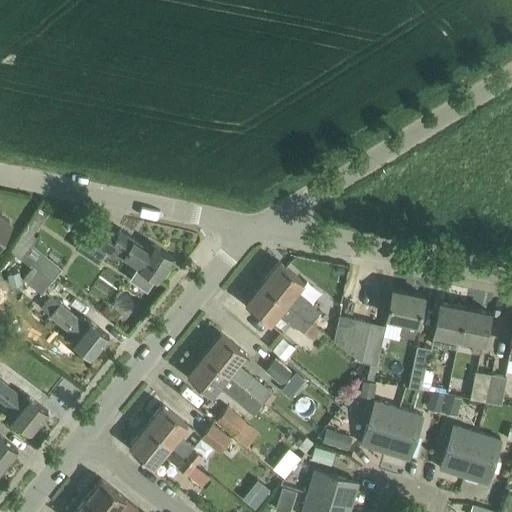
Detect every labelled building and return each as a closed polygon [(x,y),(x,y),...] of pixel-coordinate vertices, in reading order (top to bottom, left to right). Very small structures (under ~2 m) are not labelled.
[(0,236),(10,220),(0,214),(0,236)] [(60,264),(41,251),(43,248),(36,242),(40,237),(34,232),(26,228),(11,250),(50,278),(60,264)] [(174,255),(166,250),(151,240),(147,246),(120,228),(117,234),(106,252),(114,257),(117,251),(137,265),(128,278),(146,290),(155,276),(159,279),(174,255)] [(40,292),(50,278),(11,250),(10,250),(31,265),(22,278),(40,292)] [(279,259),(262,280),(287,301),(311,320),(320,309),(296,289),(304,280),(279,259)] [(23,282),(20,271),(8,274),(11,285),(23,282)] [(245,301),(253,307),(269,321),(277,311),(293,324),(294,323),(313,338),(321,329),(311,321),(311,320),(287,301),(262,280),(245,301)] [(392,287),(387,314),(403,318),(401,332),(414,335),(417,321),(418,321),(423,293),(392,287)] [(456,347),(458,336),(465,305),(439,300),(433,330),(434,330),(432,342),(456,347)] [(59,301),(49,313),(74,333),(70,339),(92,356),(109,334),(87,317),(84,321),(59,301)] [(473,339),(471,350),(481,352),(483,340),(484,340),(490,310),(465,305),(458,336),(473,339)] [(361,360),(362,360),(371,321),(338,314),(333,339),(361,360)] [(385,324),(371,321),(362,360),(376,363),(382,335),(384,329),(385,324)] [(274,394),(236,363),(245,351),(221,331),(204,351),(228,372),(263,400),(267,403),(274,394)] [(420,389),(431,347),(418,344),(408,386),(420,389)] [(212,393),(219,384),(253,412),(263,400),(228,372),(204,351),(187,372),(212,393)] [(263,369),(281,384),(280,386),(289,394),(302,378),(293,370),(274,355),(263,369)] [(476,369),(474,378),(470,397),(485,400),(491,372),(476,369)] [(501,403),(506,375),(491,372),(485,400),(487,400),(498,402),(501,403)] [(24,396),(0,376),(0,397),(13,409),(9,414),(31,432),(48,410),(27,392),(24,396)] [(373,397),(376,382),(362,379),(359,394),(373,397)] [(440,411),(442,405),(445,394),(431,390),(428,401),(427,407),(440,411)] [(456,415),(458,410),(462,397),(447,393),(443,405),(442,410),(456,415)] [(398,406),(375,398),(361,441),(385,449),(398,406)] [(203,470),(206,473),(214,463),(178,434),(187,422),(162,402),(145,423),(170,443),(194,463),(203,470)] [(245,418),(228,404),(216,418),(234,432),(245,418)] [(398,406),(385,449),(409,456),(422,413),(398,406)] [(212,422),(201,435),(213,445),(219,449),(230,436),(212,422)] [(439,466),(463,473),(466,464),(477,430),(453,422),(439,466)] [(186,473),(195,480),(203,470),(194,463),(170,443),(145,423),(128,443),(153,464),(162,453),(186,473)] [(349,449),(353,435),(327,427),(323,441),(349,449)] [(477,430),(466,464),(463,473),(487,481),(501,437),(477,430)] [(0,469),(18,448),(0,433),(0,469)] [(331,463),(335,450),(313,444),(309,458),(331,463)] [(315,467),(307,491),(351,504),(358,480),(315,467)] [(85,497),(103,511),(134,511),(138,507),(101,477),(85,497)] [(289,510),(296,489),(282,485),(275,505),(289,510)] [(348,511),(351,504),(307,491),(300,511),(348,511)] [(255,510),(263,500),(256,494),(250,495),(244,501),(255,510)] [(72,511),(103,511),(85,497),(72,511)]
